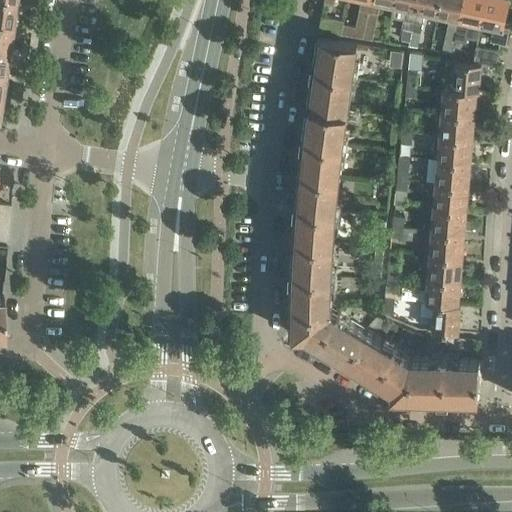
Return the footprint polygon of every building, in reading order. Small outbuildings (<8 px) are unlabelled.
[(0,0),(0,21),(13,23),(16,0),(0,0)] [(370,0),(360,0),(355,26),(343,23),(341,33),(363,37),(370,0)] [(394,0),(370,0),(363,37),(373,39),(381,1),(394,3),(394,0)] [(391,15),(403,18),(401,27),(404,28),(401,39),(409,40),(417,0),(394,0),(394,3),(391,15)] [(417,47),(420,31),(425,10),(437,13),(440,0),(417,0),(409,40),(408,45),(417,47)] [(463,0),(440,0),(437,13),(450,15),(442,51),(452,53),(455,39),(463,0)] [(463,0),(455,39),(464,41),(465,36),(478,39),(481,22),(485,0),(463,0)] [(485,0),(481,22),(494,25),(491,37),(491,40),(501,42),(506,43),(510,27),(504,26),(509,0),(485,0)] [(318,30),(341,33),(343,23),(344,20),(322,15),(318,30)] [(0,45),(9,47),(13,23),(0,21),(0,45)] [(311,76),(306,108),(347,113),(353,73),(358,42),(317,36),(311,76)] [(496,64),(499,49),(476,44),(473,59),(496,64)] [(0,70),(5,71),(9,47),(0,45),(0,70)] [(477,89),(477,90),(479,90),(482,61),(445,58),(444,69),(443,69),(441,86),(444,86),(453,87),(477,89)] [(406,88),(406,94),(416,95),(416,89),(417,84),(418,69),(408,68),(406,88)] [(475,113),(477,90),(477,89),(453,87),(444,86),(442,110),(475,113)] [(302,144),(299,173),(340,177),(344,139),(347,113),(306,108),(302,144)] [(442,110),(440,134),(473,137),(475,113),(442,110)] [(402,131),(412,131),(413,123),(403,122),(402,131)] [(402,131),(401,143),(411,144),(412,131),(402,131)] [(471,160),(473,137),(440,134),(438,158),(471,160)] [(438,158),(436,181),(469,184),(471,160),(438,158)] [(399,168),(398,178),(407,179),(408,169),(399,168)] [(295,211),(293,240),(334,242),(337,205),(340,177),(299,173),(295,211)] [(398,178),(397,188),(406,189),(407,179),(398,178)] [(467,208),(469,184),(436,181),(434,205),(467,208)] [(11,204),(0,202),(0,216),(10,217),(11,204)] [(434,205),(432,229),(465,232),(467,208),(434,205)] [(393,225),(403,226),(404,216),(394,215),(393,225)] [(10,217),(0,216),(0,227),(9,228),(10,217)] [(393,225),(392,237),(415,239),(416,228),(403,227),(403,226),(393,225)] [(0,238),(8,239),(9,228),(0,227),(0,238)] [(463,255),(465,232),(432,229),(430,252),(463,255)] [(291,279),(291,302),(332,302),(333,271),(334,242),(293,240),(291,279)] [(430,252),(428,276),(461,279),(463,255),(430,252)] [(389,273),(399,274),(400,264),(390,263),(389,273)] [(389,273),(388,283),(398,284),(399,274),(389,273)] [(426,300),(435,301),(459,303),(459,302),(461,279),(428,276),(428,277),(419,276),(418,288),(427,289),(426,300)] [(385,313),(394,313),(396,298),(386,297),(385,313)] [(461,302),(459,302),(459,303),(435,301),(434,316),(430,315),(428,328),(459,331),(461,302)] [(290,327),(290,332),(300,332),(330,350),(349,318),(351,314),(332,302),(291,302),(290,327)] [(349,318),(330,350),(393,388),(412,356),(349,318)] [(393,388),(393,396),(479,399),(480,358),(412,356),(393,388)]
